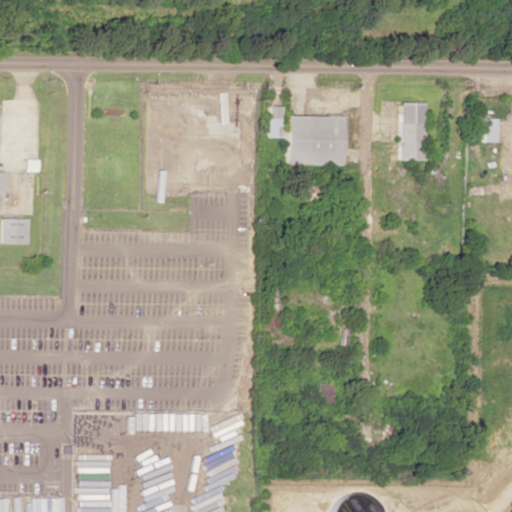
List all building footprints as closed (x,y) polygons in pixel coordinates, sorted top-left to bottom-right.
[(394,160),(419,160),(419,103),(394,103),(394,160)] [(278,107),(263,106),(263,138),(278,138),(278,107)] [(280,165),(336,166),(337,117),(281,115),(280,165)] [(492,118),(464,118),(463,142),(491,142),(492,118)] [(0,243),(25,244),(26,219),(1,218),(0,243)] [(267,316),(267,296),(258,296),(259,330),(276,329),(275,315),(267,316)] [(329,383),(314,382),(314,404),(328,404),(329,383)]
